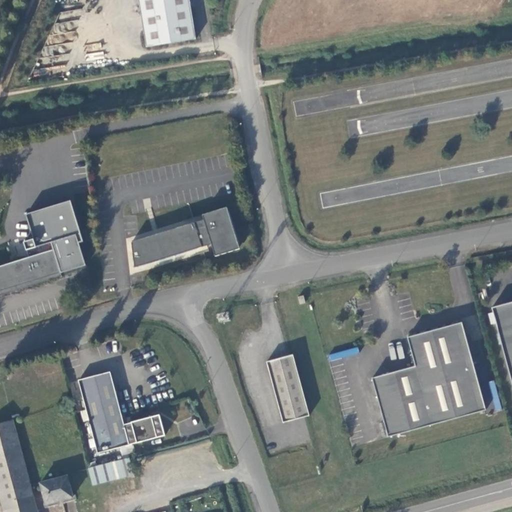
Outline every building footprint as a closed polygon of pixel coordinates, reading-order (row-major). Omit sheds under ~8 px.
[(191,0),(139,0),(148,48),(198,40),(191,0)] [(240,251),(227,209),(203,217),(205,223),(196,226),(195,224),(138,241),(132,243),(134,270),(202,249),(202,248),(211,245),(215,258),(240,251)] [(0,270),(0,296),(62,277),(55,254),(40,259),(34,240),(24,243),(30,262),(0,270)] [(304,301),(298,302),(301,311),(307,310),(304,301)] [(511,305),(493,311),(511,377),(511,305)] [(464,349),(469,347),(463,327),(458,328),(464,349)] [(475,367),(469,347),(464,349),(458,328),(421,339),(410,342),(418,371),(375,384),(390,437),(392,442),(482,416),(469,369),(475,367)] [(307,419),(291,358),(264,365),(281,426),(307,419)] [(488,414),(475,367),(469,369),(482,416),(488,414)] [(110,372),(78,380),(97,453),(129,445),(124,424),(110,372)] [(159,414),(124,424),(129,445),(165,435),(159,414)] [(0,487),(28,481),(12,420),(0,423),(0,487)] [(128,457),(89,468),(93,484),(133,474),(128,457)] [(66,476),(41,482),(47,503),(72,497),(66,476)] [(36,511),(28,481),(0,487),(0,498),(3,511),(36,511)]
